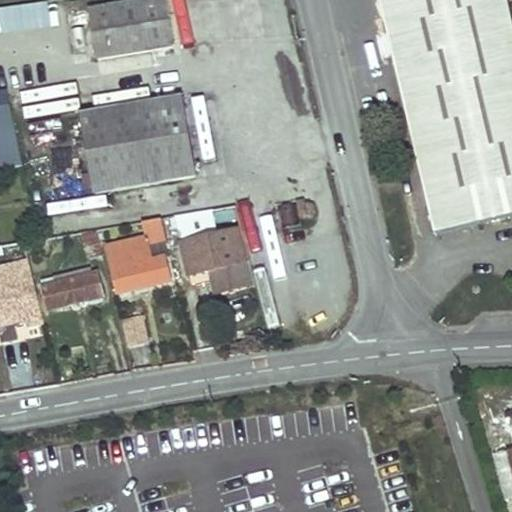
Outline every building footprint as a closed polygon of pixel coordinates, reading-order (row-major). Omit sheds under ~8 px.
[(174,47),(165,0),(147,0),(89,10),(98,60),(174,47)] [(511,216),(511,20),(507,0),(379,0),(435,235),(511,216)] [(190,142),(183,99),(82,116),(89,158),(95,194),(104,192),(196,177),(190,142)] [(0,167),(1,172),(23,169),(10,110),(0,112),(0,167)] [(313,217),(312,204),(296,206),(298,218),(313,217)] [(244,264),(237,232),(215,237),(214,226),(196,230),(195,225),(187,227),(184,215),(162,218),(167,242),(169,249),(181,246),(188,278),(209,273),(244,264)] [(338,217),(288,220),(289,245),(339,243),(338,217)] [(167,242),(162,218),(142,221),(145,237),(107,247),(118,295),(170,283),(165,259),(151,263),(147,247),(167,242)] [(107,247),(104,231),(97,233),(101,249),(107,247)] [(87,260),(102,256),(101,249),(97,233),(83,237),(87,260)] [(244,264),(209,273),(215,296),(254,287),(249,263),(244,264)] [(27,264),(0,269),(0,327),(11,325),(23,322),(25,328),(42,324),(27,264)] [(48,313),(102,299),(96,273),(91,273),(92,278),(87,278),(85,272),(66,276),(68,283),(56,286),(42,289),(48,313)] [(68,283),(66,276),(55,279),(56,286),(68,283)] [(150,348),(142,318),(122,322),(129,353),(150,348)] [(23,322),(11,325),(12,331),(25,328),(23,322)] [(11,325),(0,327),(0,342),(14,340),(12,331),(11,325)] [(511,452),(496,456),(505,501),(511,499),(511,452)]
